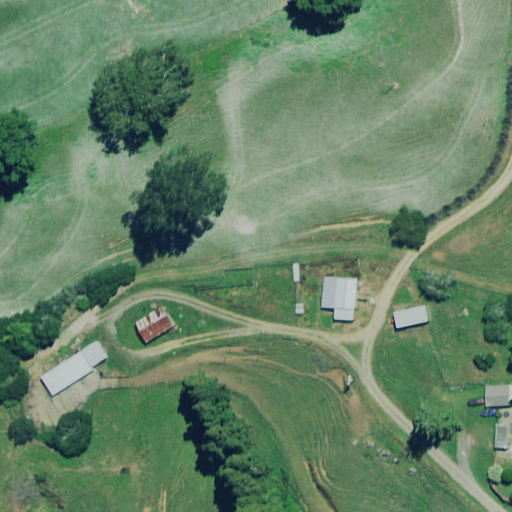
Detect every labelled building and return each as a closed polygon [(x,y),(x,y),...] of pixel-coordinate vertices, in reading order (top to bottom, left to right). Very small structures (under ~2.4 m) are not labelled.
[(359,280),(326,278),(324,308),(337,309),(337,319),(356,321),(359,280)] [(164,306),(136,322),(148,343),(176,327),(164,306)] [(431,322),(427,306),(397,313),(400,328),(431,322)] [(412,342),(403,351),(419,368),(428,359),(412,342)] [(109,359),(99,343),(43,377),(54,395),(94,370),(93,368),(109,359)] [(511,405),(511,391),(511,386),(487,387),(488,407),(511,405)] [(510,423),(497,423),(497,448),(510,448),(510,423)]
